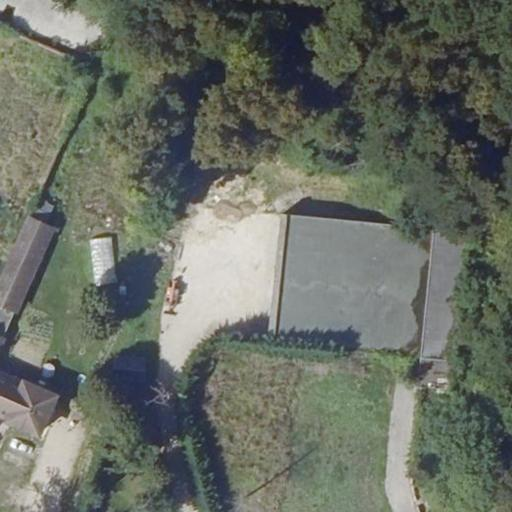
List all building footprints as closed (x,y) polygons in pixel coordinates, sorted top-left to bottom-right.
[(0,304),(20,314),(88,166),(61,152),(0,288),(0,304)] [(111,263),(125,232),(82,211),(66,241),(111,263)] [(279,216),(272,342),(401,349),(408,223),(279,216)] [(430,230),(428,283),(459,285),(461,231),(430,230)] [(138,363),(167,374),(174,349),(128,333),(123,345),(141,353),(138,363)] [(0,413),(18,421),(42,432),(58,396),(0,369),(0,357),(7,342),(0,339),(0,413)] [(0,472),(1,473),(18,421),(0,413),(0,472)]
